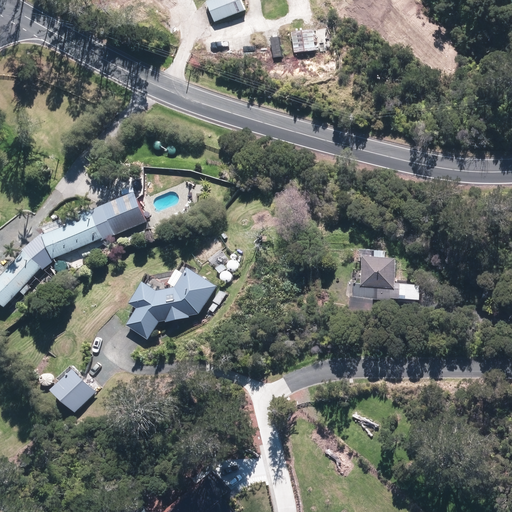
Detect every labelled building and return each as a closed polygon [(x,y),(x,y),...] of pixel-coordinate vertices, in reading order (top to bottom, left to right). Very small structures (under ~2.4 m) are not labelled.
[(250,10),(246,0),(215,0),(212,1),(219,22),(250,10)] [(282,15),(280,0),(269,1),(271,15),(282,15)] [(281,53),(283,64),(327,57),(321,23),(283,28),(284,35),(267,38),(269,55),(281,53)] [(153,223),(141,192),(107,206),(120,236),(153,223)] [(0,297),(11,307),(48,267),(47,267),(59,259),(109,239),(98,209),(47,229),(49,236),(31,251),(0,284),(0,297)] [(402,284),(404,260),(370,256),(367,283),(360,282),(359,295),(405,299),(406,284),(402,284)] [(205,314),(224,287),(198,269),(187,286),(164,291),(152,282),(137,304),(143,308),(132,325),(154,339),(165,322),(171,321),(172,323),(196,317),(196,316),(205,314)] [(51,392),(75,415),(97,393),(73,370),(51,392)]
